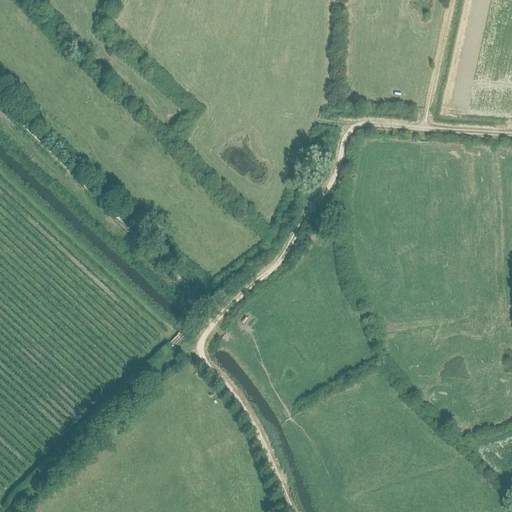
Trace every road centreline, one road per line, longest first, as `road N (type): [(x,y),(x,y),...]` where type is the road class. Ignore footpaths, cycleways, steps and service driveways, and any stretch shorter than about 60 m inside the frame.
road 1 (track): [(21,511),(202,343)]
road 2 (track): [(202,343),(263,442),(290,511)]
